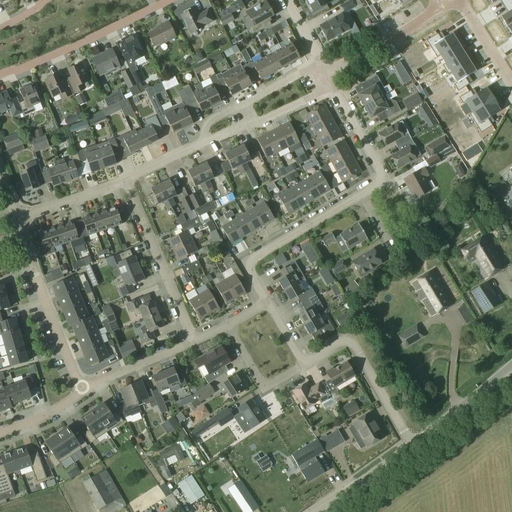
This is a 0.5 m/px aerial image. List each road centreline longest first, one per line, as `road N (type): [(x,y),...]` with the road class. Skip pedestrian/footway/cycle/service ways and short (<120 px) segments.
road 1 (residential): [(0,73),(172,0)]
road 2 (residential): [(81,390),(17,215)]
road 3 (residential): [(412,445),(350,338),(302,364)]
road 4 (residential): [(266,301),(245,263),(360,193)]
road 5 (residential): [(194,341),(127,181)]
road 6 (residential): [(203,139),(208,123),(321,62)]
road 7 (residential): [(203,139),(335,87)]
road 8 (residential): [(455,11),(329,76)]
road 9 (residential): [(360,193),(385,178),(335,87)]
road 10 (tertiary): [(412,445),(511,366)]
road 11 (residential): [(81,390),(194,341)]
